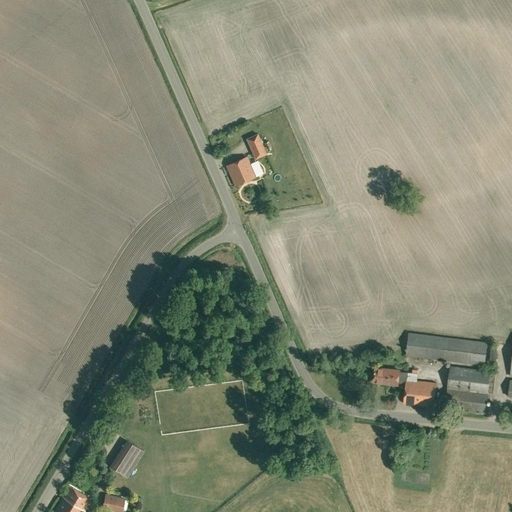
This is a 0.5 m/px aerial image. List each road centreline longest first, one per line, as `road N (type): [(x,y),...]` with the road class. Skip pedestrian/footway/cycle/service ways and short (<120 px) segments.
road 1 (tertiary): [(511,427),(323,400),(295,363),(238,231)]
road 2 (unclassified): [(35,511),(172,278),(193,252),(238,231)]
road 3 (tertiary): [(238,231),(137,0)]
